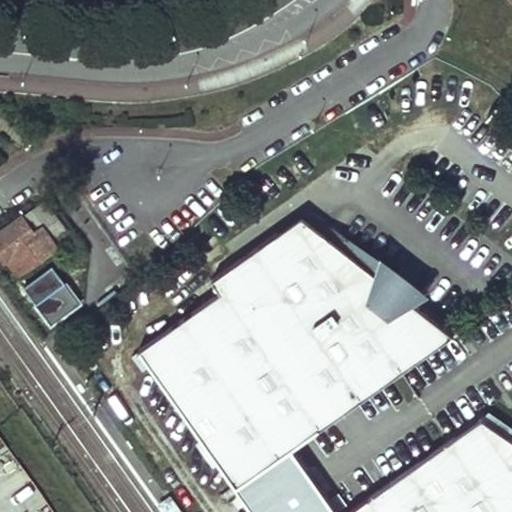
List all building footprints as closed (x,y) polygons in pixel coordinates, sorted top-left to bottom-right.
[(11,256),(22,271),(57,246),(52,238),(66,228),(46,199),(31,209),(42,226),(35,232),(23,215),(0,231),(0,253),(5,260),(11,256)] [(453,332),(302,212),(212,275),(222,289),(138,348),(236,485),(453,332)] [(66,280),(35,303),(51,324),(81,302),(66,280)] [(511,511),(511,434),(476,410),(331,511),(511,511)] [(180,511),(169,495),(156,504),(161,511),(180,511)]
